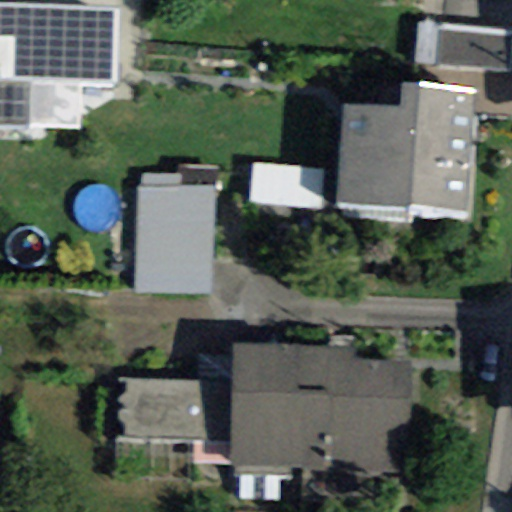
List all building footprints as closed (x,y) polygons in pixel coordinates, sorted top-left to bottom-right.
[(115,8),(6,3),(6,0),(0,0),(0,128),(27,130),(29,81),(112,84),(115,8)] [(437,68),(511,71),(511,30),(439,27),(437,68)] [(468,216),(475,91),(402,87),(401,108),(343,105),(337,208),(468,216)] [(326,212),(328,172),(259,170),(257,210),(326,212)] [(210,297),(214,186),(136,184),(132,295),(210,297)] [(230,442),(230,466),(330,469),(330,473),(409,475),(411,362),(353,361),(353,347),(332,347),(233,345),(232,383),(230,442)] [(230,442),(232,383),(117,380),(116,439),(230,442)]
